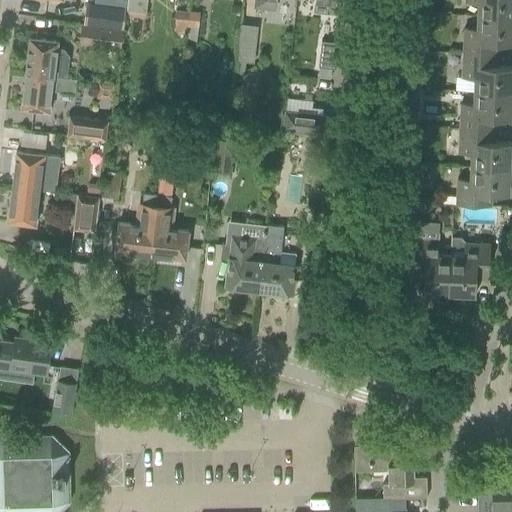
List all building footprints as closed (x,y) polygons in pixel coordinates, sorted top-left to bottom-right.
[(254,0),(254,6),(269,8),(270,1),(275,2),(274,0),(254,0)] [(315,0),(314,11),(336,14),(338,0),(315,0)] [(511,0),(464,0),(464,1),(477,2),(477,15),(511,16),(511,0)] [(87,3),(84,23),(123,28),(125,15),(126,9),(126,8),(87,3)] [(126,9),(125,15),(145,18),(146,11),(126,9)] [(176,9),(173,32),(185,33),(186,25),(188,10),(176,9)] [(188,10),(186,25),(198,26),(200,11),(188,10)] [(511,16),(477,15),(476,29),(463,28),(462,53),(491,54),(492,42),(511,42),(511,16)] [(240,23),(236,59),(252,60),(256,25),(240,23)] [(123,29),(82,24),(79,42),(121,47),(123,29)] [(29,37),(25,73),(66,78),(69,57),(62,48),(56,47),(57,41),(29,37)] [(320,40),(317,67),(335,69),(338,42),(320,40)] [(491,54),(462,53),(461,77),(474,78),(473,91),(511,92),(511,66),(491,66),(491,54)] [(66,78),(25,73),(21,108),(49,111),(51,90),(74,93),(75,79),(66,78)] [(409,86),(420,87),(421,76),(409,75),(409,86)] [(110,84),(98,82),(97,91),(100,95),(109,96),(110,84)] [(511,101),(511,92),(473,91),(472,104),(460,104),(459,128),(488,129),(488,117),(511,119),(511,101)] [(177,122),(221,126),(222,114),(178,110),(177,122)] [(283,112),(282,132),(346,138),(347,118),(283,112)] [(408,113),(407,124),(418,125),(419,113),(408,113)] [(108,120),(68,115),(66,135),(106,140),(108,120)] [(174,141),(176,127),(160,126),(159,140),(174,141)] [(488,129),(459,128),(457,153),(470,153),(470,166),(509,168),(510,142),(487,141),(488,129)] [(186,164),(211,167),(214,142),(189,139),(186,164)] [(214,164),(228,166),(231,141),(217,139),(214,164)] [(307,139),(305,155),(321,158),(323,142),(307,139)] [(406,149),(405,162),(416,163),(416,149),(406,149)] [(16,151),(11,186),(39,189),(43,154),(16,151)] [(160,162),(158,177),(172,179),(174,164),(160,162)] [(509,168),(470,166),(469,180),(456,179),(455,204),(457,204),(468,205),(490,206),(490,204),(484,204),(485,193),(508,194),(509,168)] [(107,171),(104,196),(117,197),(120,172),(107,171)] [(99,186),(87,185),(86,195),(98,196),(99,186)] [(39,189),(11,186),(7,221),(35,225),(39,189)] [(97,196),(75,194),(56,192),(55,204),(74,206),(71,227),(93,230),(97,196)] [(118,223),(117,231),(114,251),(149,255),(157,195),(143,193),(139,225),(118,223)] [(166,196),(157,195),(149,255),(185,259),(188,231),(167,228),(171,197),(166,196)] [(402,205),(402,213),(412,213),(413,211),(413,205),(402,205)] [(283,226),(265,224),(264,240),(258,289),(291,292),(295,253),(280,251),(283,226)] [(511,235),(502,232),(492,255),(503,260),(511,237),(511,235)] [(247,287),(258,289),(264,240),(232,236),(231,245),(221,244),(219,258),(229,259),(226,285),(237,286),(237,290),(247,291),(247,287)] [(459,237),(451,237),(450,255),(449,294),(474,295),(475,272),(488,273),(489,244),(469,243),(464,243),(459,237)] [(412,240),(412,255),(411,269),(424,270),(423,293),(449,294),(450,255),(437,254),(437,241),(412,240)] [(0,364),(46,371),(50,339),(15,334),(14,340),(0,338),(0,364)] [(52,414),(70,417),(75,383),(57,380),(52,414)] [(0,511),(58,511),(69,501),(68,451),(51,436),(1,437),(0,438),(0,511)] [(403,464),(403,445),(353,446),(354,471),(387,471),(387,483),(382,483),(382,497),(382,499),(404,498),(426,498),(426,477),(413,477),(413,464),(403,464)] [(494,489),(494,476),(477,477),(477,511),(511,511),(511,497),(511,498),(511,488),(494,489)] [(382,499),(382,497),(354,498),(354,511),(404,511),(404,498),(382,499)]
